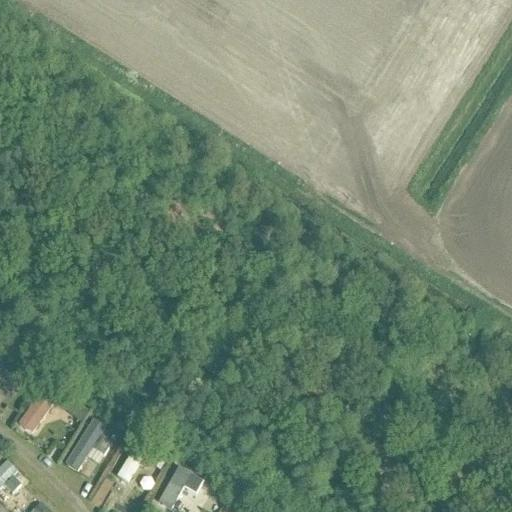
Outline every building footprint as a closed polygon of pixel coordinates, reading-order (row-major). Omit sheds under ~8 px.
[(0,348),(0,425),(11,434),(46,378),(0,348)] [(46,378),(11,434),(33,451),(53,470),(92,408),(46,378)] [(92,408),(53,470),(71,487),(79,497),(86,507),(130,432),(92,408)] [(130,432),(86,507),(89,511),(137,511),(171,458),(130,432)] [(0,456),(0,511),(67,511),(66,509),(58,500),(32,475),(5,452),(0,456)] [(171,458),(137,511),(221,511),(232,496),(214,485),(171,458)] [(257,511),(232,496),(221,511),(257,511)]
